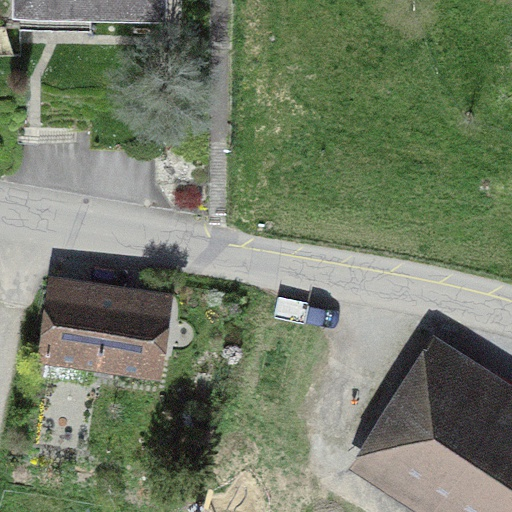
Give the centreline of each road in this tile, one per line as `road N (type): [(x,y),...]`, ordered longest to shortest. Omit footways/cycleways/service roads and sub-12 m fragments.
road 1 (tertiary): [(511,296),(283,245),(216,241),(0,202)]
road 2 (track): [(22,208),(0,344)]
